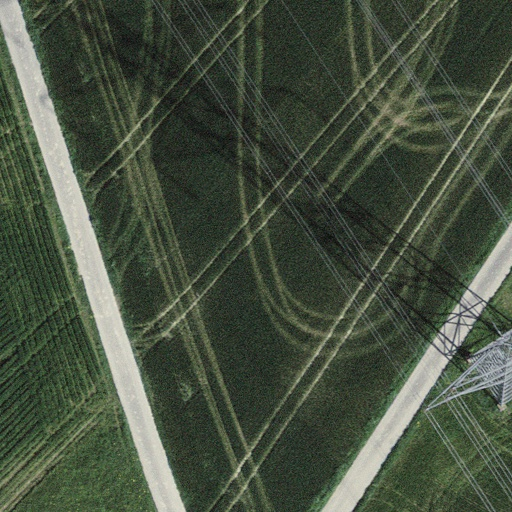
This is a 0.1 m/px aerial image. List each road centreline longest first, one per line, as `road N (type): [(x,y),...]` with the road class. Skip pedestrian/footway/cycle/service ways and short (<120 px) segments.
road 1 (track): [(173,511),(6,0)]
road 2 (track): [(511,254),(350,511)]
